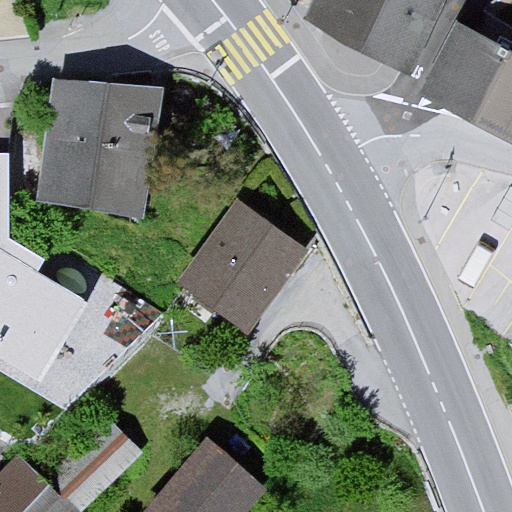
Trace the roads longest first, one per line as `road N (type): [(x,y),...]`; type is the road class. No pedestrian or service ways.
road 1 (secondary): [(330,167),(405,285),(484,511)]
road 2 (residential): [(330,167),(415,90),(463,0)]
road 3 (residential): [(0,76),(123,45),(198,0)]
road 4 (secondary): [(212,0),(330,167)]
road 5 (residential): [(330,167),(429,137),(511,173)]
